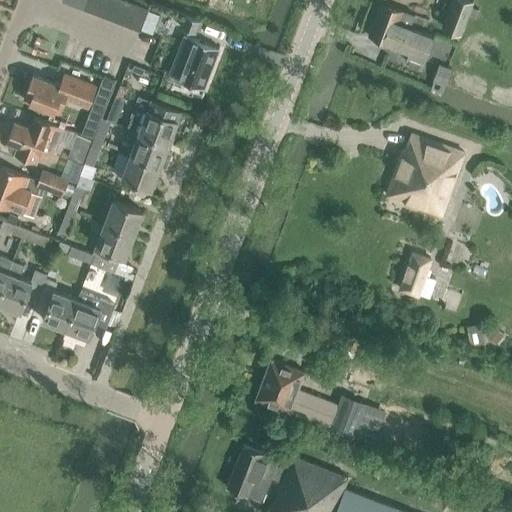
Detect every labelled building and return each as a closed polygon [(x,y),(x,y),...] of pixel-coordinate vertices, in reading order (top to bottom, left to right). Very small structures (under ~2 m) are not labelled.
[(76,0),(75,5),(86,10),(89,0),(76,0)] [(89,0),(86,10),(97,14),(102,0),(89,0)] [(102,0),(97,14),(108,18),(115,0),(102,0)] [(127,0),(115,0),(108,18),(119,22),(128,0),(127,0)] [(128,0),(119,22),(131,27),(139,5),(128,0)] [(479,9),(472,6),(473,2),(466,0),(453,0),(447,17),(450,18),(446,29),(461,35),(469,14),(476,17),(479,9)] [(411,27),(415,15),(382,2),(369,36),(390,44),(409,51),(405,60),(422,67),(434,36),(411,27)] [(139,5),(131,27),(142,31),(150,9),(139,5)] [(183,27),(196,32),(200,21),(187,16),(183,27)] [(186,59),(178,77),(206,88),(221,48),(194,37),(186,34),(178,56),(186,59)] [(126,60),(120,76),(146,86),(152,70),(126,60)] [(440,65),(434,81),(445,85),(446,85),(452,69),(440,65)] [(97,86),(65,74),(61,85),(34,75),(24,100),(60,112),(66,100),(88,108),(97,86)] [(445,85),(434,81),(430,90),(442,94),(445,85)] [(103,117),(111,95),(98,90),(90,112),(103,117)] [(116,96),(107,119),(106,120),(111,121),(115,122),(124,99),(116,96)] [(170,144),(179,122),(183,111),(153,99),(145,119),(134,115),(129,128),(130,128),(130,129),(170,144)] [(10,152),(38,162),(40,156),(41,156),(43,151),(54,156),(65,129),(35,117),(30,128),(15,122),(7,142),(9,142),(8,145),(10,152)] [(94,141),(102,145),(111,121),(106,120),(107,119),(103,118),(94,141)] [(130,129),(126,140),(136,144),(131,156),(161,167),(170,144),(130,129)] [(404,148),(387,195),(442,214),(464,152),(411,134),(406,149),(404,148)] [(85,163),(94,141),(76,135),(68,157),(85,163)] [(94,141),(85,163),(94,167),(102,145),(94,141)] [(153,189),(161,167),(131,156),(123,178),(153,189)] [(31,191),(38,194),(41,186),(62,194),(68,179),(44,171),(40,181),(0,165),(0,204),(23,213),(31,191)] [(67,209),(76,213),(86,189),(76,186),(67,209)] [(106,224),(135,235),(145,211),(114,200),(106,224)] [(465,208),(460,223),(474,229),(480,214),(465,208)] [(76,213),(67,209),(58,232),(68,235),(76,213)] [(24,238),(27,229),(4,220),(2,225),(1,228),(24,238)] [(135,235),(106,224),(97,246),(94,253),(93,255),(95,255),(113,262),(113,261),(116,253),(127,257),(135,235)] [(27,229),(24,238),(47,247),(50,237),(27,229)] [(94,253),(72,245),(69,253),(92,263),(95,255),(93,255),(94,253)] [(413,253),(400,289),(419,296),(420,294),(430,298),(436,280),(426,276),(432,259),(413,253)] [(0,255),(0,299),(15,261),(0,255)] [(113,262),(95,255),(92,263),(115,271),(118,263),(113,261),(113,262)] [(24,265),(15,261),(0,299),(0,302),(22,311),(29,294),(39,298),(47,278),(47,277),(48,274),(36,270),(33,280),(21,276),(24,265)] [(60,282),(47,278),(39,298),(40,298),(39,299),(51,303),(45,320),(67,329),(79,298),(78,298),(57,290),(60,282)] [(81,291),(78,298),(79,298),(67,329),(91,337),(96,323),(107,326),(115,305),(81,291)] [(504,333),(494,326),(486,335),(496,343),(504,333)] [(272,359),(256,399),(290,411),(313,419),(331,426),(354,435),(358,436),(374,442),(386,412),(366,404),(343,396),(339,405),(339,404),(321,398),(298,389),(305,371),(272,359)] [(244,445),(227,487),(263,501),(272,478),(282,482),(289,466),(278,462),(279,460),(244,445)] [(282,482),(270,511),(334,511),(344,488),(348,477),(293,456),(289,466),(282,482)] [(407,511),(344,488),(334,511),(407,511)]
